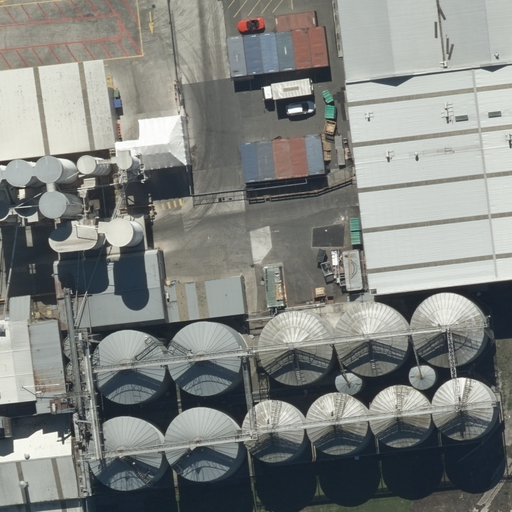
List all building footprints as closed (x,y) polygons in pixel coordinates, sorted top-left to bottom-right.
[(511,0),(339,0),(369,265),(511,248),(511,0)] [(109,61),(0,72),(0,161),(120,146),(109,61)] [(95,162),(95,163),(95,164),(95,165),(95,166),(95,167),(96,168),(96,169),(97,170),(97,171),(98,171),(99,172),(100,173),(101,173),(102,174),(103,174),(104,174),(105,174),(106,174),(107,174),(108,174),(109,174),(110,174),(110,173),(111,173),(112,172),(113,171),(114,170),(114,169),(115,169),(115,168),(115,167),(115,166),(115,165),(129,165),(130,166),(130,167),(131,168),(132,169),(133,170),(134,170),(135,170),(136,171),(137,171),(138,171),(139,171),(140,170),(141,170),(142,170),(143,169),(144,168),(145,168),(145,167),(146,166),(146,165),(147,164),(147,163),(147,162),(147,161),(147,160),(147,159),(147,158),(146,157),(146,156),(145,156),(145,155),(144,154),(143,153),(142,153),(142,152),(141,152),(140,152),(139,152),(138,152),(137,152),(136,152),(135,152),(134,152),(133,153),(132,153),(131,154),(131,155),(130,155),(130,156),(129,157),(129,158),(129,159),(114,159),(113,158),(113,157),(112,157),(111,156),(111,155),(110,155),(109,155),(108,154),(107,154),(106,154),(105,154),(104,154),(103,154),(102,155),(101,155),(100,155),(100,156),(99,156),(98,157),(98,158),(97,158),(97,159),(96,160),(96,161),(95,161),(95,162)] [(59,199),(59,200),(58,201),(58,202),(58,204),(58,205),(59,206),(59,207),(59,208),(60,210),(61,211),(61,212),(62,213),(63,214),(64,214),(65,215),(66,216),(67,216),(68,217),(69,217),(71,217),(72,217),(73,217),(74,217),(76,217),(77,217),(78,216),(79,216),(80,215),(81,214),(82,214),(83,213),(84,212),(85,211),(85,210),(86,208),(86,207),(87,206),(87,205),(87,204),(87,202),(87,201),(87,200),(86,199),(86,198),(85,196),(85,195),(84,194),(83,193),(82,192),(81,192),(80,191),(79,190),(78,190),(77,189),(76,189),(74,189),(73,189),(72,189),(71,189),(70,189),(68,189),(67,190),(66,190),(65,191),(64,192),(63,193),(62,193),(61,194),(61,195),(60,196),(59,198),(59,199)] [(109,193),(111,210),(149,206),(148,189),(109,193)] [(0,207),(0,208),(0,209),(0,210),(1,212),(1,213),(1,214),(2,215),(2,216),(3,217),(4,218),(5,219),(6,220),(7,220),(8,221),(9,221),(10,221),(11,222),(13,222),(14,222),(15,222),(16,222),(17,221),(18,221),(19,220),(20,220),(21,219),(22,218),(23,218),(24,217),(24,216),(25,215),(30,215),(30,216),(31,217),(32,218),(33,219),(34,220),(35,220),(36,221),(37,221),(38,221),(40,222),(41,222),(42,222),(43,222),(44,221),(45,221),(46,221),(47,220),(48,220),(49,219),(50,218),(51,217),(52,217),(52,216),(53,215),(53,214),(54,212),(54,211),(54,210),(54,209),(54,208),(54,207),(54,206),(54,205),(53,204),(53,202),(52,202),(52,201),(51,200),(50,199),(49,198),(48,198),(47,197),(46,197),(45,196),(44,196),(43,196),(42,196),(41,196),(39,196),(38,196),(37,196),(36,197),(35,197),(34,198),(33,198),(32,199),(31,200),(31,201),(30,202),(30,203),(29,204),(26,205),(25,204),(25,203),(24,202),(24,201),(23,200),(22,199),(21,199),(20,198),(19,197),(18,197),(17,197),(16,196),(15,196),(14,196),(13,196),(12,196),(11,196),(9,196),(8,197),(7,197),(6,198),(5,199),(4,200),(3,201),(2,202),(2,203),(1,204),(1,205),(1,206),(0,207)] [(418,319),(418,323),(417,326),(418,329),(418,333),(419,336),(420,339),(421,342),(422,345),(424,348),(426,350),(428,353),(431,355),(433,357),(436,359),(439,360),(442,361),(445,362),(448,363),(452,364),(455,364),(458,364),(462,363),(465,363),(468,362),(471,360),(474,359),(477,357),(479,355),(482,353),(484,350),(486,348),(488,345),(489,342),(490,339),(491,336),(492,333),(493,330),(493,326),(493,323),(492,320),(492,317),(491,313),(489,310),(488,307),(486,305),(484,302),(482,300),(479,297),(477,295),(474,294),(471,292),(468,291),(465,290),(462,289),(459,289),(455,288),(452,289),(449,289),(445,290),(442,291),(439,292),(436,293),(434,295),(431,297),(429,299),(426,302),(424,304),(423,307),(421,310),(420,313),(419,316),(418,319)] [(313,416),(313,419),(313,422),(313,425),(314,427),(314,430),(315,433),(316,435),(318,437),(319,440),(321,442),(323,444),(325,446),(327,447),(329,449),(332,450),(334,451),(337,452),(340,452),(343,452),(345,452),(348,452),(351,452),(353,451),(356,450),(358,449),(361,448),(363,446),(365,445),(367,443),(369,441),(371,438),(372,436),(373,434),(374,431),(375,428),(376,426),(376,423),(376,420),(376,418),(375,415),(375,412),(374,410),(373,407),(371,405),(370,402),(368,400),(366,398),(364,397),(362,395),(360,394),(361,393),(362,393),(363,392),(365,392),(366,391),(367,390),(368,389),(368,388),(369,387),(370,386),(370,384),(371,383),(371,382),(371,381),(371,379),(371,378),(371,377),(371,376),(371,374),(370,373),(370,372),(369,371),(369,370),(369,371),(372,371),(376,372),(379,372),(382,372),(385,371),(388,371),(391,370),(394,369),(397,367),(400,366),(402,364),(405,362),(407,359),(409,357),(410,354),(412,351),(413,348),(414,345),(415,342),(415,339),(415,336),(415,333),(415,329),(414,326),(413,323),(412,320),(411,317),(409,315),(407,312),(405,310),(403,308),(400,306),(397,304),(395,303),(392,301),(389,300),(386,300),(382,299),(379,299),(376,299),(373,300),(370,300),(367,301),(364,302),(361,304),(358,306),(356,307),(353,310),(351,312),(349,314),(348,317),(346,320),(345,323),(344,326),(343,329),(343,332),(342,335),(343,338),(343,342),(344,345),(345,348),(346,351),(347,354),(349,356),(351,359),(353,361),(355,363),(356,364),(355,364),(354,364),(353,364),(352,365),(350,365),(349,366),(348,366),(347,367),(346,368),(345,369),(344,370),(344,371),(343,372),(342,373),(342,375),(342,376),(341,377),(341,379),(341,380),(341,381),(342,382),(342,384),(343,385),(343,386),(344,387),(345,388),(345,389),(346,390),(344,390),(341,390),(338,390),(336,391),(333,392),(331,393),(328,394),(326,396),(324,398),(322,399),(320,401),(318,404),(317,406),(316,409),(315,411),(314,414),(313,416)] [(265,357),(267,360),(268,363),(270,366),(272,369),(274,372),(276,374),(279,376),(282,378),(285,380),(288,381),(291,382),(295,383),(298,384),(301,384),(305,384),(308,384),(312,383),(315,382),(318,381),(321,380),(324,378),(327,376),(330,374),(332,371),(334,369),(336,366),(338,363),(339,360),(341,357),(341,353),(342,350),(342,346),(342,343),(342,340),(341,336),(340,333),(339,330),(338,327),(336,324),(334,321),(332,318),(329,316),(327,314),(324,312),(321,310),(318,308),(315,307),(311,306),(308,306),(304,306),(301,306),(298,306),(294,306),(291,307),(288,309),(285,310),(282,312),(279,314),(276,316),(274,318),(272,321),(270,324),(268,327),(266,330),(265,333),(264,336),(264,340),(264,343),(264,347),(264,350),(264,354),(265,357)] [(0,511),(71,511),(48,309),(0,314),(0,511)] [(178,347),(177,350),(177,353),(177,357),(177,360),(178,363),(179,366),(180,369),(181,372),(183,375),(184,378),(186,380),(189,382),(191,384),(194,386),(196,388),(199,389),(202,390),(205,391),(209,392),(212,392),(215,392),(218,392),(221,392),(225,391),(228,390),(231,388),(233,387),(236,385),(238,383),(241,381),(243,378),(245,376),(246,373),(248,370),(249,367),(250,364),(250,361),(251,358),(251,354),(251,351),(250,348),(249,345),(248,342),(247,339),(245,336),(243,333),(241,331),(239,329),(237,326),(234,325),(231,323),(228,322),(225,320),(222,320),(219,319),(216,319),(213,319),(210,319),(206,319),(203,320),(200,321),(197,323),(194,324),(192,326),(189,328),(187,330),(185,333),(183,335),(181,338),(180,341),(179,344),(178,347)] [(111,335),(109,337),(107,340),(105,342),(103,345),(102,348),(101,351),(100,354),(99,358),(99,361),(99,364),(99,368),(100,371),(101,374),(102,377),(103,380),(105,383),(107,386),(109,388),(111,391),(114,393),(116,395),(119,397),(122,398),(125,399),(129,400),(132,401),(135,401),(139,401),(142,401),(145,400),(148,399),(151,398),(154,397),(157,395),(160,393),(163,391),(165,389),(167,386),(169,383),(171,380),(172,378),(173,374),(174,371),(175,368),(175,365),(175,361),(175,358),(174,355),(173,351),(172,348),(171,345),(169,342),(167,340),(165,337),(163,335),(160,333),(158,331),(155,329),(152,328),(149,327),(145,326),(142,325),(139,325),(135,325),(132,325),(129,326),(126,327),(123,328),(120,329),(117,331),(114,333),(111,335)] [(417,368),(416,369),(416,370),(416,371),(416,373),(416,374),(416,375),(416,376),(416,377),(417,378),(417,380),(418,381),(418,382),(419,383),(420,383),(421,384),(422,385),(423,386),(424,386),(425,386),(426,387),(427,387),(429,387),(430,387),(431,387),(432,387),(433,387),(435,386),(436,386),(437,385),(438,384),(439,384),(440,383),(440,382),(441,381),(442,380),(442,379),(443,378),(443,376),(443,375),(443,374),(443,373),(443,372),(443,371),(443,369),(442,368),(442,367),(441,366),(440,365),(440,364),(439,363),(438,362),(437,362),(436,361),(435,361),(434,360),(433,360),(431,360),(430,360),(429,360),(428,360),(427,360),(425,360),(424,361),(423,361),(422,362),(421,362),(420,363),(419,364),(419,365),(418,366),(417,367),(417,368)] [(441,397),(441,400),(440,402),(440,405),(440,408),(441,410),(441,413),(442,415),(443,418),(444,420),(446,422),(447,424),(449,426),(451,428),(453,430),(455,431),(458,432),(460,433),(463,434),(465,435),(468,435),(470,435),(473,435),(476,435),(478,434),(481,434),(483,433),(485,431),(488,430),(490,428),(492,427),(494,425),(495,423),(497,420),(498,418),(499,416),(500,413),(500,411),(501,408),(501,405),(501,403),(500,400),(500,397),(499,395),(498,393),(497,390),(495,388),(494,386),(492,384),(490,382),(488,380),(486,379),(484,378),(481,377),(479,376),(476,375),(473,375),(471,375),(468,375),(466,375),(463,376),(460,377),(458,378),(456,379),(453,380),(451,382),(449,384),(448,386),(446,388),(445,390),(443,392),(442,395),(441,397)] [(381,401),(380,404),(379,406),(378,409),(378,411),(378,414),(378,417),(379,419),(379,422),(380,424),(381,427),(382,429),(384,431),(386,433),(387,435),(389,437),(392,439),(394,440),(396,441),(399,442),(401,443),(404,443),(406,444),(409,444),(412,444),(414,443),(417,443),(419,442),(422,441),(424,439),(426,438),(428,436),(430,434),(432,432),(434,430),(435,428),(436,426),(437,423),(438,421),(438,418),(439,415),(439,413),(438,410),(438,408),(437,405),(437,402),(436,400),(434,398),(433,396),(431,393),(429,392),(427,390),(425,388),(423,387),(421,386),(418,385),(416,384),(413,384),(410,383),(408,383),(405,383),(402,384),(400,384),(397,385),(395,386),(393,388),(390,389),(388,391),(387,392),(385,394),(383,397),(382,399),(381,401)] [(252,421),(251,424),(251,426),(251,429),(252,432),(252,434),(253,437),(253,439),(255,441),(256,444),(257,446),(259,448),(261,450),(263,451),(265,453),(267,454),(270,455),(272,456),(274,457),(277,457),(280,457),(282,457),(285,457),(287,456),(290,456),(292,455),(294,454),(297,453),(299,451),(301,449),(303,448),(304,446),(306,444),(307,441),(308,439),(309,437),(310,434),(310,431),(310,429),(310,426),(310,424),(310,421),(309,419),(308,416),(307,414),(306,412),(304,410),(303,408),(301,406),(299,404),(297,403),(294,402),(292,400),(290,400),(287,399),(285,398),(282,398),(279,398),(277,398),(274,399),(272,400),(269,400),(267,402),(265,403),(263,404),(261,406),(259,408),(257,410),(256,412),(255,414),(253,416),(253,419),(252,421)] [(191,472),(194,474),(195,474),(197,475),(200,476),(203,477),(206,478),(210,478),(213,478),(216,478),(219,477),(222,476),(225,475),(228,474),(231,472),(234,470),(236,468),(238,466),(241,463),(242,461),(244,458),(245,455),(246,452),(247,449),(248,445),(248,442),(248,439),(248,436),(247,433),(246,430),(245,426),(244,424),(242,421),(240,418),(238,416),(236,413),(233,411),(231,409),(228,408),(225,407),(222,405),(219,405),(216,404),(212,404),(209,404),(206,404),(203,405),(200,406),(196,407),(194,408),(191,410),(188,412),(186,414),(183,416),(181,418),(179,421),(178,424),(177,427),(175,430),(175,433),(174,436),(174,439),(174,443),(174,446),(175,449),(176,452),(177,455),(178,458),(180,461),(182,464),(184,466),(186,468),(188,471),(191,472)] [(100,466),(101,469),(103,472),(105,475),(107,477),(110,480),(113,482),(115,483),(118,485),(122,486),(125,487),(128,488),(132,488),(135,488),(138,488),(142,488),(145,487),(148,486),(151,484),(154,483),(157,481),(160,479),(162,477),(164,474),(166,471),(168,469),(170,466),(171,462),(172,459),(173,456),(173,453),(173,449),(173,446),(172,442),(172,439),(171,436),(169,433),(168,430),(166,427),(164,424),(161,422),(159,420),(156,418),(153,416),(150,414),(147,413),(144,412),(141,412),(137,411),(134,411),(131,411),(127,412),(124,412),(121,413),(118,415),(115,416),(112,418),(109,420),(107,423),(104,425),(102,428),(101,431),(99,434),(98,437),(97,440),(96,443),(96,447),(96,450),(96,453),(96,457),(97,460),(98,463),(100,466)]
